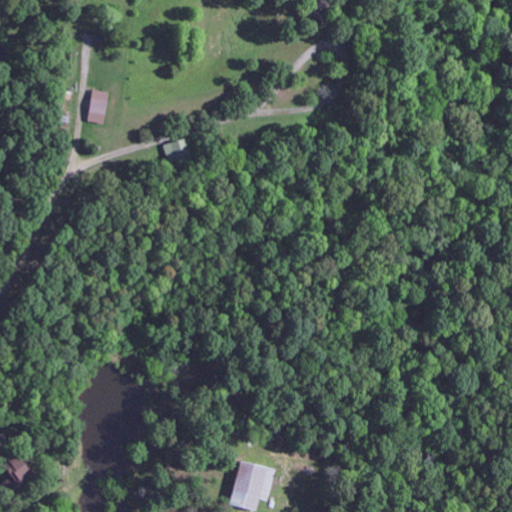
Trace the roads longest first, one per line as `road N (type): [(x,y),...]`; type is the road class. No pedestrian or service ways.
road 1 (residential): [(65,179),(118,153),(247,114)]
road 2 (residential): [(84,42),(65,179)]
road 3 (residential): [(0,295),(65,179)]
road 4 (residential): [(247,114),(318,105),(342,79),(341,55)]
road 5 (residential): [(341,55),(316,51),(247,114)]
